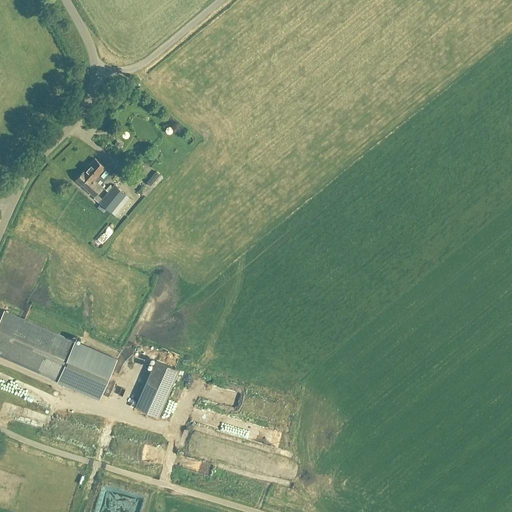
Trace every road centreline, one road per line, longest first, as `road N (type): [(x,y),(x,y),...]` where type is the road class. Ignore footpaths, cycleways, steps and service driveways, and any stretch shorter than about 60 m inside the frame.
road 1 (unclassified): [(254,511),(0,429)]
road 2 (unclassified): [(0,234),(23,181),(86,107),(96,76)]
road 3 (unclassified): [(96,76),(147,61),(222,0)]
